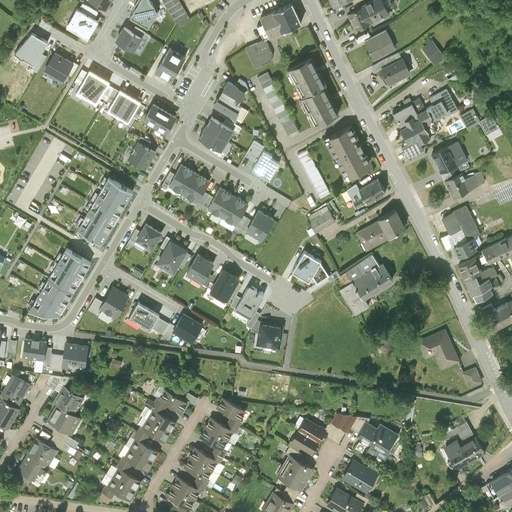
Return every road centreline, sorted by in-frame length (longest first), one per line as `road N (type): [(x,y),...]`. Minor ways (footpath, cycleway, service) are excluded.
road 1 (tertiary): [(304,0),(511,402)]
road 2 (residential): [(142,201),(301,293)]
road 3 (residential): [(0,317),(63,330),(104,264)]
road 4 (residential): [(139,511),(203,400)]
road 5 (residential): [(179,103),(230,13),(248,0)]
road 6 (residential): [(178,138),(283,200)]
